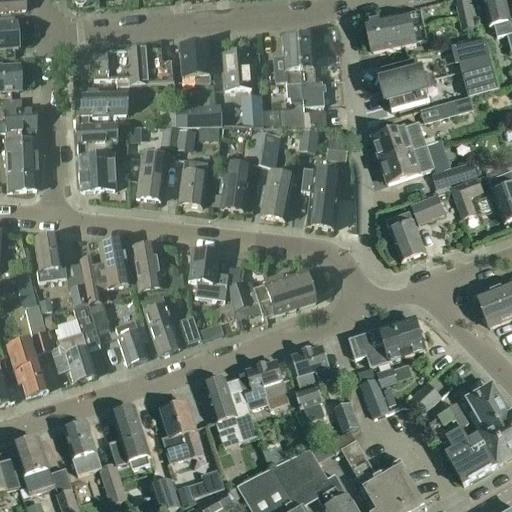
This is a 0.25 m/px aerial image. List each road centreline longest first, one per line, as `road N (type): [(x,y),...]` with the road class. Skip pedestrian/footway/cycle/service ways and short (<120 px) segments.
road 1 (residential): [(0,435),(374,306)]
road 2 (residential): [(362,284),(306,253),(60,221)]
road 3 (residential): [(49,37),(342,10)]
road 4 (residential): [(362,284),(342,10)]
road 5 (residential): [(60,221),(49,37)]
road 6 (residential): [(511,383),(399,297)]
road 7 (residential): [(399,297),(511,255)]
